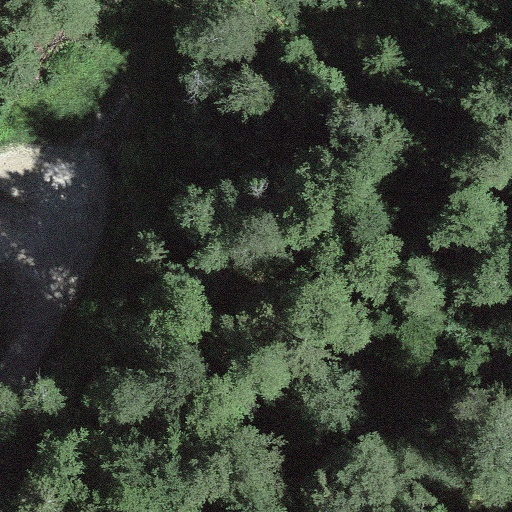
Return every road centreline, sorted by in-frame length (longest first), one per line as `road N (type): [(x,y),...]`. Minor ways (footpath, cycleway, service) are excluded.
road 1 (track): [(0,190),(166,0)]
road 2 (track): [(0,237),(16,249),(31,298),(23,347),(0,399)]
